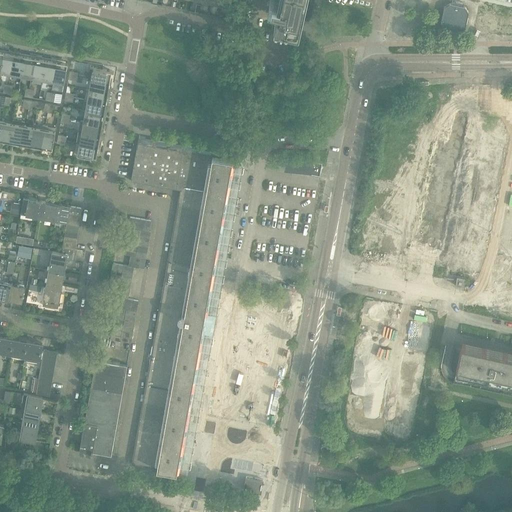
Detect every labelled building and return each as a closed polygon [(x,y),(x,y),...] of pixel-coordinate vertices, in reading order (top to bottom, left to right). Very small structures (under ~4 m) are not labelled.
[(280,0),(277,16),(299,21),(304,0),(280,0)] [(444,7),(441,23),(444,28),(460,32),(465,28),(469,13),(465,7),(463,7),(464,4),(452,1),(452,4),(450,4),(444,7)] [(4,52),(0,72),(0,73),(1,74),(1,70),(10,72),(10,76),(15,51),(9,50),(8,53),(4,52)] [(15,51),(10,76),(21,78),(25,56),(20,55),(21,53),(15,51)] [(25,56),(21,78),(22,78),(22,74),(32,76),(31,79),(32,79),(36,55),(30,54),(30,57),(25,56)] [(36,55),(32,79),(42,81),(46,59),(42,59),(42,56),(36,55)] [(46,59),(42,81),(53,83),(57,59),(51,58),(51,60),(46,59)] [(57,59),(53,83),(64,85),(68,63),(63,62),(63,60),(57,59)] [(90,67),(88,78),(112,83),(113,77),(111,76),(112,71),(90,67)] [(88,78),(88,79),(91,80),(90,90),(108,93),(109,88),(111,89),(112,83),(88,78)] [(84,99),(84,100),(108,104),(110,98),(107,98),(108,93),(90,90),(88,100),(84,99)] [(84,100),(82,110),(104,114),(105,110),(107,110),(108,104),(84,100)] [(80,121),(105,125),(106,119),(103,119),(104,114),(82,110),(82,111),(86,112),(84,121),(80,121)] [(398,120),(396,126),(405,128),(408,114),(399,112),(398,120)] [(408,114),(405,128),(413,129),(416,116),(408,114)] [(416,116),(413,129),(421,131),(424,118),(416,116)] [(424,118),(421,131),(428,133),(431,120),(424,118)] [(2,122),(0,133),(0,142),(4,143),(5,141),(10,142),(13,120),(12,123),(2,122)] [(24,122),(13,120),(10,142),(14,143),(14,145),(20,146),(24,122)] [(431,120),(428,133),(436,135),(439,121),(431,120)] [(80,121),(78,132),(100,136),(101,131),(104,131),(105,125),(80,121)] [(439,121),(436,135),(444,136),(447,123),(439,121)] [(31,146),(35,124),(34,124),(33,127),(24,125),(25,122),(24,122),(20,146),(26,147),(26,145),(31,146)] [(447,123),(444,136),(452,138),(455,125),(447,123)] [(45,126),(35,124),(31,146),(35,146),(35,149),(41,150),(45,126)] [(455,125),(452,138),(460,140),(463,127),(455,125)] [(53,149),(56,127),(45,126),(41,150),(47,151),(47,148),(53,149)] [(463,127),(460,140),(468,142),(471,128),(463,127)] [(471,128),(468,142),(476,143),(479,130),(471,128)] [(479,130),(476,143),(484,145),(487,132),(479,130)] [(78,132),(77,142),(101,147),(102,141),(100,140),(100,136),(78,132)] [(487,132),(484,145),(492,147),(495,134),(487,132)] [(394,135),(390,154),(404,157),(406,149),(399,147),(402,137),(394,135)] [(181,190),(178,208),(132,464),(153,468),(152,471),(153,471),(154,467),(177,471),(177,472),(180,472),(235,160),(232,160),(213,156),(213,157),(208,156),(208,155),(207,156),(138,144),(140,136),(139,136),(131,181),(181,190)] [(77,142),(75,153),(96,157),(97,152),(100,153),(101,147),(77,142)] [(390,154),(388,161),(402,164),(404,157),(390,154)] [(474,164),(472,172),(486,175),(490,156),(483,155),(480,165),(474,164)] [(285,156),(289,157),(287,169),(320,175),(321,170),(322,167),(322,162),(285,156)] [(388,161),(387,169),(401,172),(402,164),(388,161)] [(387,169),(385,176),(399,179),(401,172),(387,169)] [(472,172),(471,179),(485,182),(486,175),(472,172)] [(385,176),(384,183),(398,186),(399,179),(385,176)] [(471,179),(469,187),(483,190),(485,182),(471,179)] [(384,183),(382,192),(396,195),(398,186),(384,183)] [(469,187),(467,195),(481,198),(483,190),(469,187)] [(382,192),(380,199),(394,202),(396,195),(382,192)] [(467,195),(465,202),(480,205),(481,198),(467,195)] [(23,198),(21,214),(26,215),(38,217),(39,211),(44,211),(46,202),(29,199),(23,198)] [(380,199),(378,207),(392,210),(394,202),(380,199)] [(13,202),(11,212),(19,214),(21,203),(13,202)] [(39,211),(38,217),(55,220),(58,204),(46,202),(44,211),(39,211)] [(465,202),(464,210),(478,213),(480,205),(465,202)] [(58,204),(55,220),(67,222),(70,207),(58,204)] [(67,222),(67,224),(73,225),(76,208),(70,207),(67,222)] [(378,207),(377,213),(391,216),(392,210),(378,207)] [(76,208),(73,225),(79,226),(82,209),(76,208)] [(464,210),(462,217),(476,221),(478,213),(464,210)] [(377,213),(375,222),(389,225),(391,216),(377,213)] [(120,226),(129,227),(130,217),(122,216),(120,226)] [(462,217),(460,225),(474,228),(476,221),(462,217)] [(375,222),(373,230),(387,233),(389,225),(375,222)] [(460,225),(459,233),(473,236),(474,228),(460,225)] [(373,230),(371,239),(372,239),(385,242),(387,233),(373,230)] [(25,242),(27,234),(20,232),(18,240),(25,242)] [(459,233),(457,240),(471,243),(473,236),(459,233)] [(457,240),(455,248),(469,251),(471,243),(457,240)] [(19,246),(18,252),(31,254),(32,248),(19,246)] [(52,251),(49,270),(64,272),(68,254),(73,255),(74,249),(62,247),(61,253),(52,251)] [(369,248),(364,271),(375,273),(374,278),(383,280),(384,277),(389,279),(388,281),(419,288),(420,285),(425,287),(425,289),(449,294),(450,289),(460,292),(462,283),(463,280),(464,277),(468,259),(454,256),(454,255),(447,254),(444,265),(369,248)] [(454,255),(454,256),(468,259),(469,251),(455,248),(454,255)] [(10,260),(7,271),(13,273),(16,261),(10,260)] [(113,264),(110,279),(116,280),(118,265),(113,264)] [(49,270),(46,287),(52,288),(53,283),(62,285),(64,272),(49,270)] [(113,296),(116,280),(110,279),(108,295),(113,296)] [(121,281),(116,280),(113,296),(118,297),(119,292),(120,286),(121,281)] [(11,284),(0,281),(0,298),(8,300),(11,284)] [(46,287),(43,306),(58,308),(62,285),(53,283),(52,288),(46,287)] [(25,286),(11,284),(8,300),(22,302),(25,286)] [(0,336),(0,351),(11,353),(14,339),(0,336)] [(14,339),(11,353),(25,356),(28,341),(14,339)] [(25,356),(25,358),(40,360),(42,344),(28,341),(25,356)] [(460,352),(453,384),(511,396),(511,352),(463,342),(461,349),(460,352)] [(44,349),(43,356),(55,358),(56,351),(44,349)] [(43,356),(42,362),(54,364),(55,358),(43,356)] [(96,359),(91,386),(80,449),(80,451),(93,453),(93,452),(111,455),(127,365),(96,359)] [(53,370),(54,364),(42,362),(41,368),(53,370)] [(41,368),(40,374),(52,376),(53,370),(41,368)] [(51,382),(52,376),(40,374),(39,380),(51,382)] [(39,380),(38,386),(50,388),(51,382),(39,380)] [(50,388),(38,386),(37,393),(49,395),(50,388)] [(24,394),(22,408),(26,409),(40,411),(43,397),(24,394)] [(26,409),(23,423),(38,426),(40,411),(26,409)] [(23,423),(21,438),(35,440),(38,426),(23,423)] [(264,480),(246,477),(243,490),(261,494),(264,480)]
